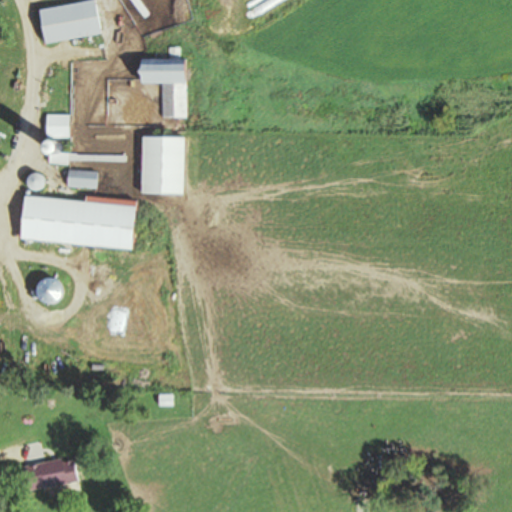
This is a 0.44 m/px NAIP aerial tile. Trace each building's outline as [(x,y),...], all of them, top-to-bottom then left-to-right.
[(40,42),(98,34),(93,0),(89,0),(35,8),(40,42)] [(185,58),(133,58),(133,83),(160,82),(160,117),(186,117),(185,58)] [(0,108),(8,109),(8,87),(0,86),(0,108)] [(66,137),(66,114),(44,114),(44,137),(66,137)] [(181,194),(181,137),(138,137),(138,194),(181,194)] [(96,171),(65,170),(65,186),(96,187),(96,171)] [(132,249),(134,205),(19,198),(16,241),(132,249)] [(24,490),(77,481),(72,456),(20,466),(24,490)]
